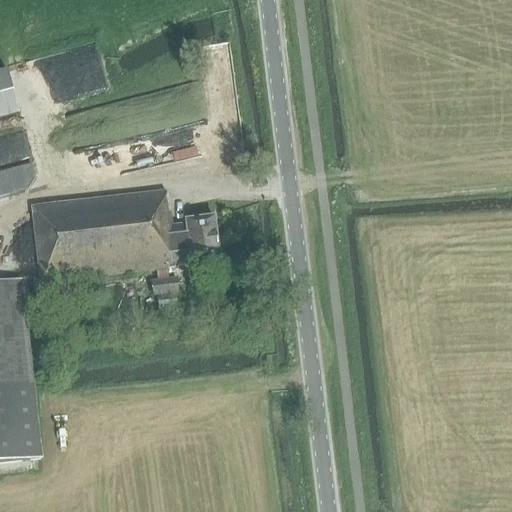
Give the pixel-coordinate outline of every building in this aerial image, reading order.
[(6,72),(0,73),(0,119),(18,115),(6,72)] [(223,133),(214,134),(216,158),(245,155),(241,121),(222,123),(223,133)] [(31,166),(0,174),(0,199),(37,190),(31,166)] [(190,270),(218,266),(212,219),(183,223),(184,228),(170,230),(166,194),(31,211),(41,288),(168,272),(167,267),(189,264),(190,270)] [(153,298),(179,295),(178,280),(151,283),(153,298)] [(0,464),(40,460),(32,388),(20,282),(0,284),(0,464)]
